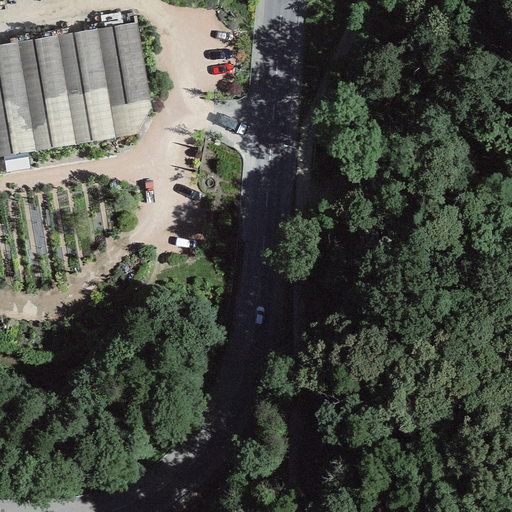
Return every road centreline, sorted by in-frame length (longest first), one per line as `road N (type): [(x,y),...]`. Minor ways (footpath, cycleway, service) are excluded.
road 1 (tertiary): [(284,0),(245,365),(200,448),(111,511)]
road 2 (track): [(361,0),(313,146),(306,511)]
